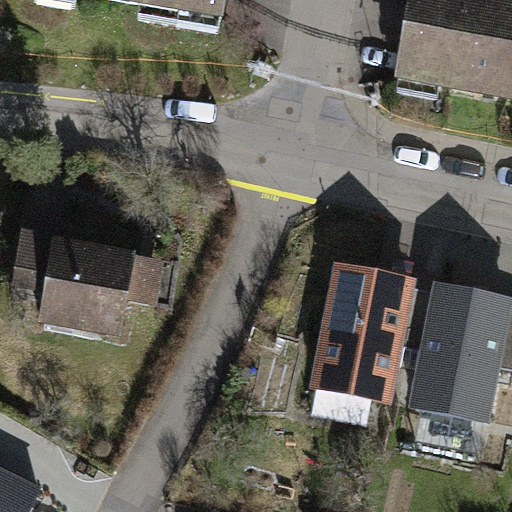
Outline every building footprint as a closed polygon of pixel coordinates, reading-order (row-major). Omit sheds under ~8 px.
[(39,0),(219,33),(224,0),(39,0)] [(511,0),(410,0),(396,77),(511,98),(511,0)] [(32,231),(20,229),(10,286),(41,292),(36,323),(119,337),(127,290),(150,294),(157,253),(32,231)] [(428,283),(336,265),(312,387),(404,405),(428,283)] [(490,421),(511,306),(511,299),(428,283),(404,405),(490,421)] [(0,511),(27,511),(39,490),(0,470),(0,511)]
